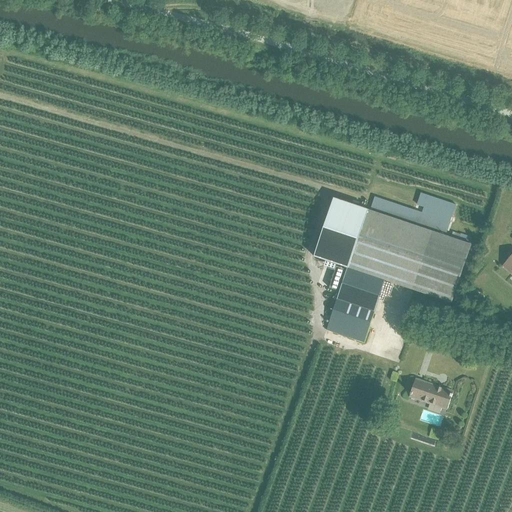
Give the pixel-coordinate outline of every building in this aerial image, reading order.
[(374,196),(370,208),(446,233),(455,204),(421,192),(417,205),(423,207),(422,212),(374,196)] [(348,269),(368,210),(334,198),(314,257),(348,269)] [(368,210),(348,269),(347,270),(340,292),(327,331),(364,344),(385,281),(452,303),(472,245),(467,243),(470,235),(461,232),(460,234),(453,231),(450,237),(368,210)] [(511,255),(503,266),(511,274),(511,255)] [(340,292),(347,270),(337,267),(330,289),(340,292)] [(393,372),(390,380),(396,382),(399,374),(393,372)] [(416,380),(410,398),(447,411),(454,392),(416,380)] [(432,427),(429,436),(439,440),(440,436),(443,437),(444,431),(432,427)]
